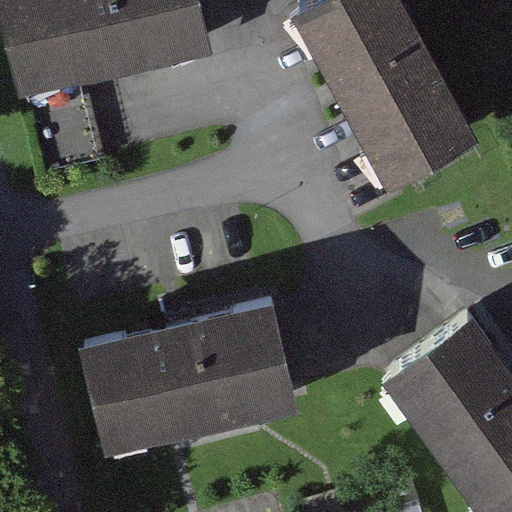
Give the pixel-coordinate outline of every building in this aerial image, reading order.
[(223,0),(23,0),(42,74),(230,28),(223,0)] [(434,0),(318,0),(412,169),(502,120),(434,0)] [(293,283),(103,332),(129,433),(171,422),(247,402),(319,384),(293,283)] [(511,321),(491,293),(403,358),(511,504),(511,321)] [(347,511),(339,485),(307,496),(312,511),(347,511)]
